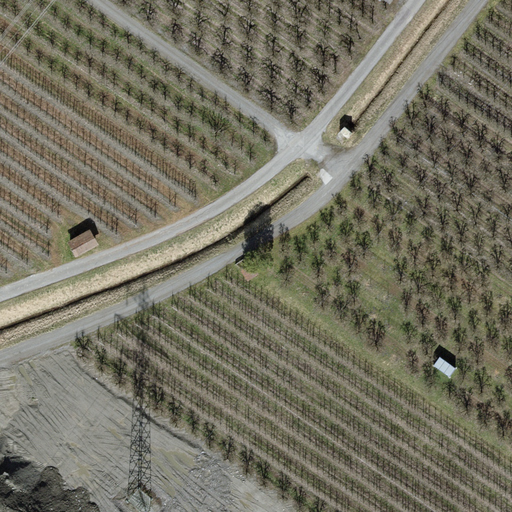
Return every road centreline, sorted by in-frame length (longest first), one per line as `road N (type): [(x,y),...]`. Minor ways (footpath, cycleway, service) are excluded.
road 1 (track): [(479,0),(370,144),(313,204),(147,299),(0,358)]
road 2 (track): [(0,293),(158,236),(248,187),(320,122),(416,0)]
road 3 (track): [(349,168),(299,145),(94,0)]
